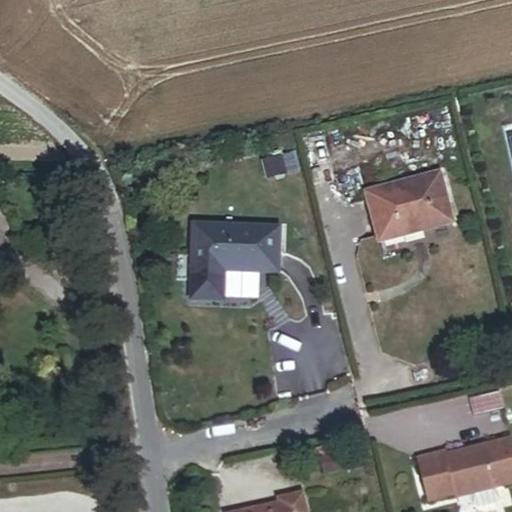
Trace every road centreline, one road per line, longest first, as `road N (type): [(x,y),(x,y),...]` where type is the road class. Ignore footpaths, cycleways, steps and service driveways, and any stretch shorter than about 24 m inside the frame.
road 1 (unclassified): [(143,448),(95,166),(0,79)]
road 2 (residential): [(143,448),(350,401)]
road 3 (residential): [(143,448),(0,464)]
